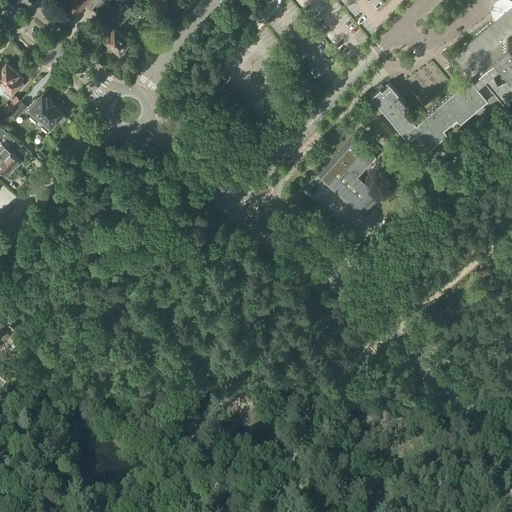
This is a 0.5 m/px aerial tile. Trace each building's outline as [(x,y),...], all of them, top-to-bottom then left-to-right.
[(90,10),(99,0),(67,0),(66,2),(78,12),(84,5),(90,10)] [(377,89),(371,94),(376,100),(408,139),(408,138),(413,135),(425,149),(472,110),(493,92),(496,96),(510,112),(511,110),(511,109),(511,106),(507,98),(507,99),(508,99),(509,99),(510,99),(511,99),(511,98),(511,79),(511,80),(510,80),(509,80),(508,80),(507,80),(506,81),(502,83),(497,85),(497,84),(492,74),(504,64),(507,67),(510,71),(511,70),(511,69),(511,4),(510,2),(506,0),(503,0),(501,0),(498,1),(496,2),(494,4),(493,11),(495,12),(495,14),(498,17),(488,25),(466,43),(453,55),(458,62),(466,71),(468,74),(470,76),(462,83),(454,90),(450,92),(444,98),(440,101),(417,120),(416,121),(401,104),(404,102),(405,100),(389,82),(382,88),(380,86),(377,89)] [(123,6),(118,2),(108,13),(115,19),(100,37),(113,48),(110,52),(115,57),(119,53),(119,54),(120,52),(122,53),(125,49),(125,47),(130,42),(116,29),(132,10),(125,4),(123,6)] [(6,63),(1,59),(0,59),(0,82),(13,68),(12,67),(11,66),(9,63),(7,64),(6,62),(6,63)] [(10,97),(22,83),(20,82),(23,78),(18,74),(19,73),(18,73),(17,71),(15,69),(13,69),(13,68),(0,82),(0,94),(1,95),(4,92),(10,97)] [(34,124),(35,124),(37,122),(40,118),(53,103),(54,102),(43,93),(37,100),(35,98),(27,108),(33,114),(30,116),(36,121),(34,124)] [(9,115),(21,101),(16,96),(9,105),(7,103),(2,108),(9,115)] [(21,101),(9,115),(12,117),(14,114),(16,113),(17,113),(25,104),(21,101)] [(37,122),(35,124),(40,128),(42,126),(47,131),(56,121),(59,124),(66,117),(62,113),(62,112),(53,103),(40,118),(37,122)] [(0,135),(11,145),(15,140),(0,127),(0,126),(0,135)] [(317,175),(320,178),(323,174),(328,179),(327,181),(363,214),(362,215),(365,217),(374,207),(372,205),(376,202),(377,203),(382,198),(380,196),(379,196),(355,175),(373,155),(375,157),(375,156),(355,138),(356,138),(353,135),(317,175)] [(30,153),(34,148),(25,140),(21,145),(30,153)] [(1,142),(0,143),(0,153),(15,167),(21,159),(1,142)] [(0,171),(5,177),(7,174),(8,174),(15,167),(0,153),(0,171)] [(20,344),(27,335),(28,335),(12,321),(8,326),(15,332),(11,336),(20,344)] [(4,339),(9,334),(0,326),(0,337),(3,340),(4,339)] [(0,412),(0,418),(4,422),(12,412),(5,406),(0,412)]
